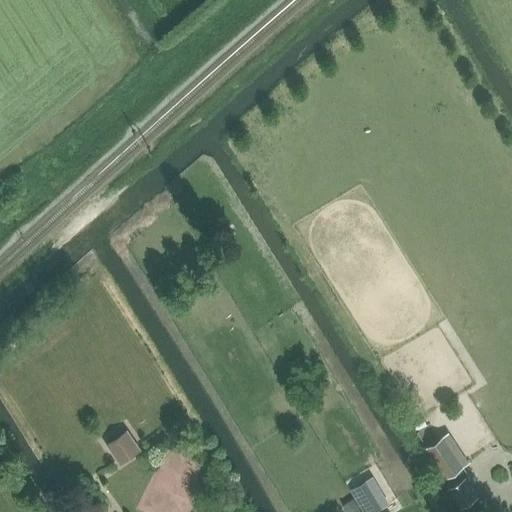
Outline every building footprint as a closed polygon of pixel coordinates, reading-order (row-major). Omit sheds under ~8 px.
[(106,443),(121,463),(140,448),(125,428),(106,443)] [(443,435),(426,446),(451,486),(465,477),(468,475),(443,435)] [(131,505),(144,511),(181,511),(206,467),(164,445),(131,505)] [(451,486),(448,488),(460,507),(477,496),(465,477),(451,486)] [(366,481),(350,490),(363,511),(374,511),(382,508),(366,481)]
